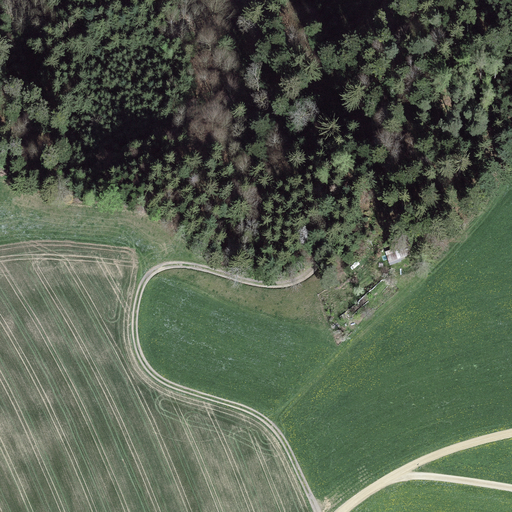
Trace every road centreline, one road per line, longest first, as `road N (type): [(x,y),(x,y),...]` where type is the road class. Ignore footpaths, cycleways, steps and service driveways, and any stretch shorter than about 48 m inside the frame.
road 1 (track): [(447,0),(391,91),(314,269),(277,284),(169,265),(155,272),(138,303),(136,350),(151,375),(261,416),(283,441),(315,511)]
road 2 (unclassified): [(342,511),(397,472),(511,435)]
